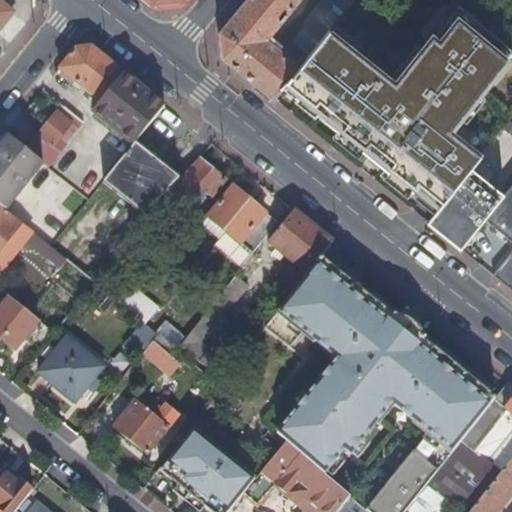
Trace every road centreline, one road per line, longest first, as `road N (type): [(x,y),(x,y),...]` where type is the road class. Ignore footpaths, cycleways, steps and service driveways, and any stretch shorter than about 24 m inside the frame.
road 1 (primary): [(511,340),(168,57)]
road 2 (residential): [(0,407),(129,511)]
road 3 (tertiary): [(81,0),(0,101)]
